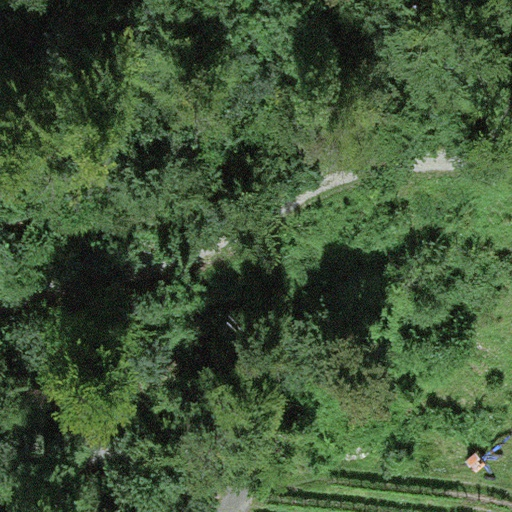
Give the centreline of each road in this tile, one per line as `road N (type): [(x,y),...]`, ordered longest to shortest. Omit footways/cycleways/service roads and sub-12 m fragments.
road 1 (track): [(281,206),(233,237),(0,301)]
road 2 (track): [(0,436),(68,453),(199,455),(220,472),(217,511)]
road 3 (track): [(511,159),(378,168),(281,206)]
